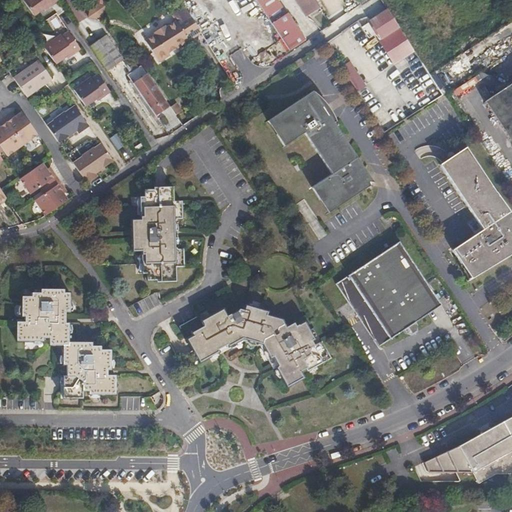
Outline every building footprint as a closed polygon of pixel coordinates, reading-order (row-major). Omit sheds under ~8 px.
[(58,2),(56,0),(23,0),(22,1),(33,16),(44,9),(46,11),(58,2)] [(306,44),(277,0),(256,0),(291,53),(306,44)] [(320,7),(315,0),(295,0),(306,17),(320,7)] [(399,27),(387,8),(370,20),(382,38),(399,27)] [(202,33),(193,18),(189,13),(177,21),(175,20),(165,26),(163,24),(152,31),(154,33),(144,39),(158,61),(169,54),(168,52),(177,47),(178,48),(202,33)] [(80,50),(68,34),(63,38),(61,36),(44,48),(55,64),(65,57),(66,60),(80,50)] [(107,35),(101,39),(90,47),(91,48),(98,59),(108,73),(119,65),(125,61),(108,36),(107,35)] [(239,69),(250,62),(241,48),(230,55),(239,69)] [(25,96),(51,78),(38,61),(13,79),(24,94),(25,96)] [(357,92),(365,87),(350,61),(341,67),(357,92)] [(140,68),(137,64),(130,69),(134,73),(140,68)] [(109,92),(98,75),(91,80),(89,78),(73,89),(82,101),(85,106),(95,99),(96,101),(109,92)] [(168,105),(148,75),(133,85),(157,119),(164,113),(161,109),(168,105)] [(467,89),(478,82),(475,78),(464,85),(467,89)] [(511,84),(487,101),(511,138),(511,84)] [(455,96),(466,91),(463,86),(452,91),(455,96)] [(322,102),(322,97),(317,90),(271,120),(281,132),(279,134),(287,146),(308,133),(334,175),(314,188),(322,200),(324,199),(331,212),(372,186),(363,183),(365,175),(367,175),(361,157),(347,137),(338,123),(335,121),(331,117),(327,113),(325,109),(322,102)] [(338,123),(322,97),(322,102),(325,109),(327,113),(331,117),(335,121),(338,123)] [(177,117),(183,113),(177,104),(171,108),(177,117)] [(53,121),(46,125),(49,129),(58,143),(76,130),(79,133),(90,126),(75,105),(65,113),(64,112),(53,120),(53,121)] [(164,113),(171,108),(170,107),(168,105),(161,109),(164,113)] [(37,133),(21,111),(20,110),(13,115),(11,118),(9,115),(3,119),(21,144),(37,133)] [(21,144),(3,119),(0,121),(0,147),(6,155),(21,144)] [(83,156),(73,163),(87,184),(98,176),(96,173),(114,160),(102,143),(95,148),(94,147),(83,155),(83,156)] [(442,164),(475,214),(484,221),(487,227),(485,229),(454,250),(463,263),(465,261),(473,279),(479,272),(510,251),(508,249),(511,246),(511,213),(467,147),(442,164)] [(363,183),(372,186),(377,183),(361,157),(367,175),(365,175),(363,183)] [(36,190),(55,176),(50,169),(48,171),(46,168),(41,162),(18,178),(29,194),(36,190)] [(38,193),(57,179),(55,176),(36,190),(38,193)] [(40,196),(59,182),(57,179),(38,193),(40,196)] [(60,203),(66,198),(62,193),(60,190),(63,188),(59,182),(40,196),(34,200),(44,214),(60,203)] [(172,230),(176,230),(175,221),(179,218),(185,218),(184,200),(177,199),(176,186),(157,186),(157,188),(147,189),(147,195),(143,196),(144,219),(135,219),(136,251),(145,251),(146,272),(150,272),(150,278),(160,278),(160,280),(179,280),(178,265),(187,265),(186,249),(179,249),(176,246),(176,238),(172,238),(172,230)] [(484,221),(475,214),(485,229),(487,227),(484,221)] [(338,286),(380,348),(406,331),(417,323),(430,314),(429,313),(441,305),(401,244),(338,286)] [(60,289),(38,288),(38,293),(36,293),(29,293),(29,297),(19,296),(19,316),(23,316),(23,322),(19,322),(15,322),(15,341),(43,341),(43,336),(48,336),(48,343),(61,344),(61,363),(66,363),(66,374),(62,374),(62,397),(81,397),(81,390),(86,390),(86,393),(107,393),(113,393),(113,373),(108,373),(101,373),(102,368),(108,368),(108,349),(100,348),(100,345),(92,344),(90,344),(90,341),(66,340),(66,323),(60,323),(60,318),(64,318),(64,312),(67,312),(67,293),(63,292),(60,292),(60,289)] [(281,365),(277,367),(288,387),(305,378),(303,374),(301,371),(307,368),(309,371),(332,359),(323,342),(315,345),(313,342),(316,340),(306,322),(297,326),(295,323),(287,327),(283,319),(269,314),(269,311),(248,304),(246,309),(241,307),(229,314),(225,306),(203,318),(206,323),(195,329),(196,332),(189,336),(201,359),(221,348),(217,342),(223,339),(227,341),(229,341),(230,343),(245,336),(263,342),(271,357),(275,355),(281,365)] [(430,314),(442,306),(441,305),(429,313),(430,314)] [(183,332),(200,325),(197,318),(180,325),(183,332)] [(417,323),(406,331),(408,333),(412,335),(417,332),(418,326),(417,323)] [(262,345),(270,358),(271,357),(263,342),(245,336),(230,343),(221,348),(222,351),(245,339),(262,345)] [(275,368),(277,367),(281,365),(275,355),(271,357),(270,358),(275,368)] [(454,446),(424,461),(428,472),(471,475),(477,485),(495,476),(511,476),(511,414),(475,435),(454,446)]
